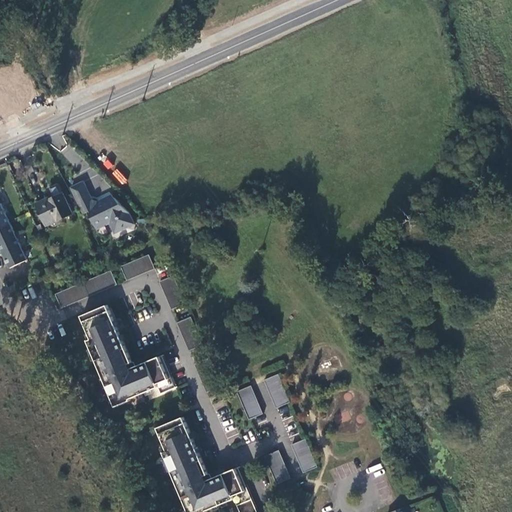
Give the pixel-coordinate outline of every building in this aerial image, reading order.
[(122,185),(127,180),(116,168),(111,173),(122,185)] [(84,182),(72,188),(85,214),(89,212),(98,229),(111,223),(116,234),(125,229),(124,226),(134,221),(130,213),(112,195),(98,202),(93,200),(84,182)] [(48,226),(74,214),(60,184),(52,188),(57,198),(50,201),(49,199),(38,204),(48,226)] [(0,242),(12,268),(29,259),(0,196),(0,242)] [(150,254),(122,266),(128,280),(156,268),(150,254)] [(112,270),(56,294),(63,308),(118,284),(112,270)] [(175,275),(161,281),(173,309),(187,303),(175,275)] [(17,285),(9,289),(11,294),(19,289),(17,285)] [(109,305),(83,315),(93,338),(89,340),(117,406),(132,400),(131,398),(159,387),(162,393),(179,387),(165,354),(135,367),(109,305)] [(192,316),(178,322),(190,351),(204,345),(192,316)] [(210,358),(196,364),(208,392),(222,386),(210,358)] [(280,374),(265,380),(277,408),(291,402),(280,374)] [(252,385),(238,391),(250,419),(264,413),(252,385)] [(165,452),(190,511),(207,511),(208,511),(207,510),(235,499),(240,511),(260,511),(255,498),(241,466),(211,479),(185,417),(159,427),(169,450),(165,452)] [(293,444),(304,472),(319,467),(307,438),(293,444)] [(266,456),(278,484),(292,478),(280,449),(266,456)]
